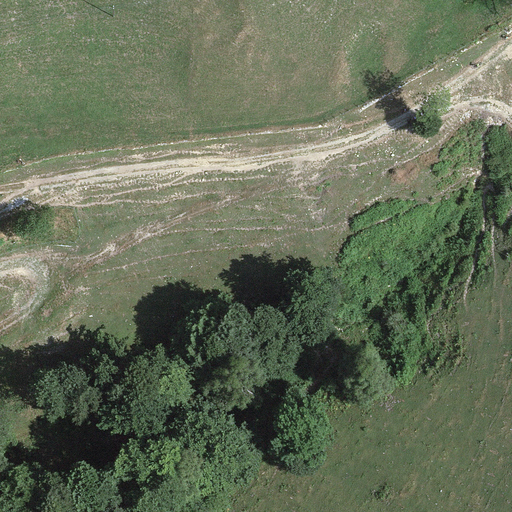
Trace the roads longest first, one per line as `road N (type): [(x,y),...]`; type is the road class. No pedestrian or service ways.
road 1 (track): [(0,212),(24,186),(314,152),(431,110)]
road 2 (track): [(0,276),(28,267),(44,292),(0,334)]
